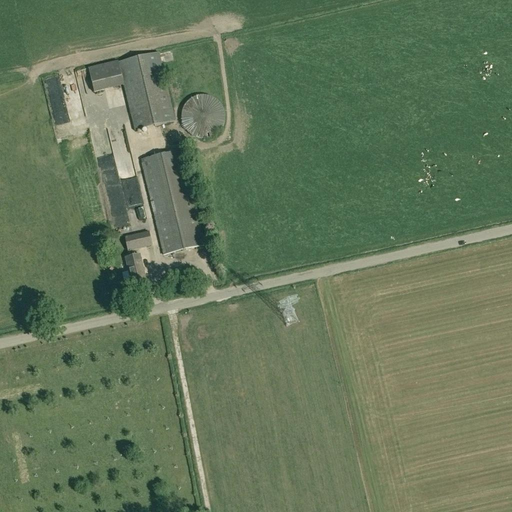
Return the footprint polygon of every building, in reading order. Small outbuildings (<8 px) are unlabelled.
[(159,53),(118,63),(124,87),(134,131),(175,121),(159,53)] [(124,87),(118,63),(118,62),(89,69),(94,94),(124,87)] [(74,79),(87,76),(86,69),(72,71),(74,79)] [(181,119),(182,121),(182,123),(183,125),(184,127),(185,129),(186,131),(187,133),(189,134),(191,136),(193,137),(195,138),(197,139),(199,139),(201,140),(203,140),(205,140),(207,139),(210,139),(212,138),(214,137),(216,136),(217,135),(219,133),(220,132),(222,130),(223,128),(224,126),(225,124),(225,122),(225,120),(225,118),(225,115),(225,113),(224,111),(224,109),(223,107),(222,105),(220,104),(219,102),(217,100),(215,99),(213,98),(211,97),(209,97),(207,96),(205,96),(203,96),(201,96),(198,96),(196,97),(194,98),(192,99),(190,100),(189,101),(187,103),(186,105),(185,106),(184,108),(183,110),(182,112),(182,115),(181,117),(181,119)] [(205,246),(183,150),(140,160),(163,257),(205,246)] [(113,160),(116,175),(132,172),(129,157),(113,160)] [(128,252),(152,247),(149,232),(125,238),(128,252)] [(145,281),(140,255),(126,259),(132,284),(145,281)] [(11,439),(0,441),(0,453),(4,473),(18,470),(11,439)]
